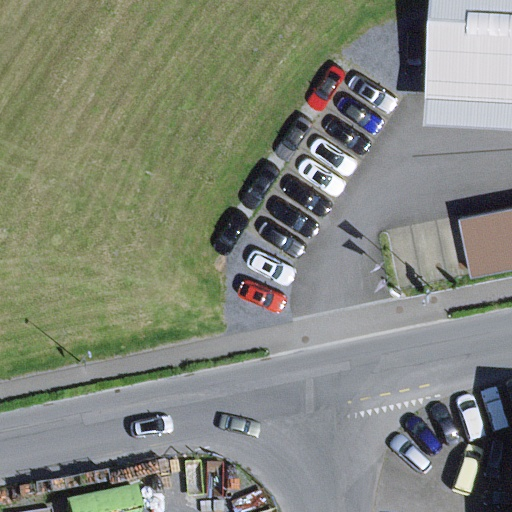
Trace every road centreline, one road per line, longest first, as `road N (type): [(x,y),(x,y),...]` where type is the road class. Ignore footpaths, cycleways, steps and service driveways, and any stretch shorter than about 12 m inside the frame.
road 1 (unclassified): [(329,371),(0,443)]
road 2 (unclassified): [(511,334),(329,371)]
road 3 (unclassified): [(329,371),(348,511)]
